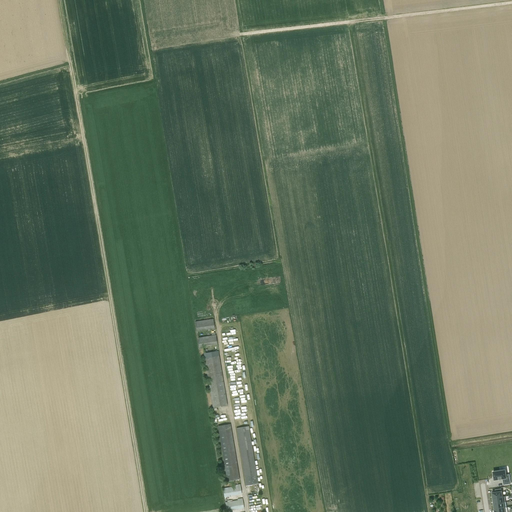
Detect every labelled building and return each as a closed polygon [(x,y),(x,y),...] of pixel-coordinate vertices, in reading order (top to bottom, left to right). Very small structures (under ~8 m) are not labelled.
[(196,332),(215,329),(213,319),(195,322),(196,332)] [(217,345),(216,335),(215,333),(203,334),(204,337),(197,338),(199,348),(217,345)] [(227,406),(218,351),(203,353),(213,408),(227,406)] [(239,480),(230,424),(218,426),(227,482),(239,480)] [(236,428),(244,479),(245,486),(258,484),(257,477),(257,476),(249,426),(236,428)] [(506,473),(494,475),(496,483),(506,481),(506,485),(511,484),(510,477),(507,478),(506,473)] [(242,495),(240,485),(235,485),(235,487),(223,489),(224,497),(242,495)] [(244,509),(242,500),(242,498),(237,499),(238,500),(225,503),(227,511),(244,509)]
